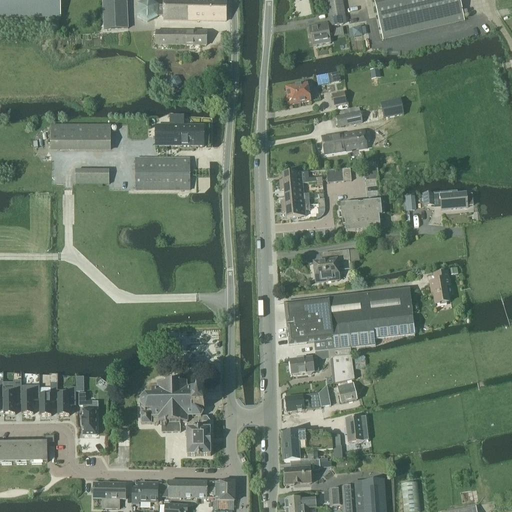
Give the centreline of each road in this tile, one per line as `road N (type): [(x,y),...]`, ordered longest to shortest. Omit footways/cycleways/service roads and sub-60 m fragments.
road 1 (unclassified): [(230,419),(224,200),(231,0)]
road 2 (tertiary): [(269,418),(261,146),(268,0)]
road 3 (residential): [(241,475),(82,475),(71,460),(71,433),(59,425),(0,426)]
